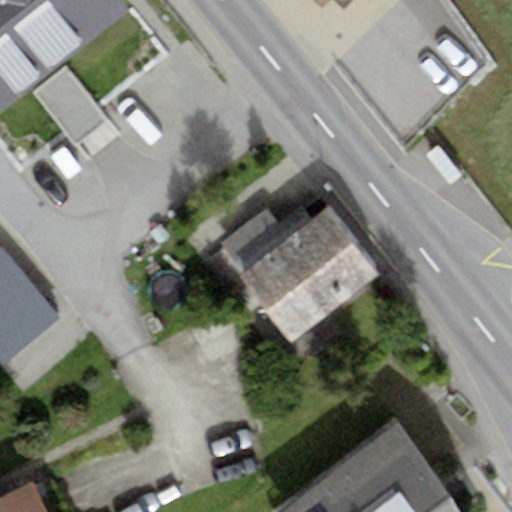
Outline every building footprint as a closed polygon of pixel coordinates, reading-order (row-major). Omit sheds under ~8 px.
[(126,15),(114,0),(0,0),(0,107),(1,109),(126,15)] [(106,120),(64,68),(32,94),(73,146),(106,120)] [(266,209),(219,244),(290,339),(377,275),(326,205),(310,217),(301,205),(276,223),(266,209)] [(59,320),(1,247),(0,247),(0,364),(1,366),(59,320)] [(393,421),(277,511),(459,511),(451,494),(393,421)] [(0,511),(43,511),(27,482),(0,496),(0,511)]
